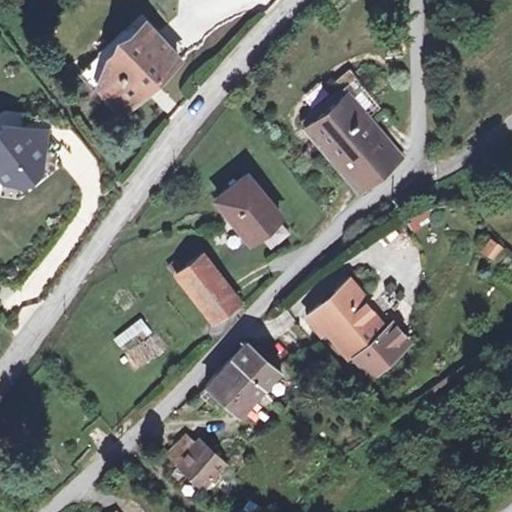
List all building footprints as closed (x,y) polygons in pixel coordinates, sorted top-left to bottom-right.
[(103,79),(134,110),(193,58),(171,36),(164,42),(145,25),(110,57),(103,79)] [(350,98),(315,130),(361,181),(396,150),(350,98)] [(0,108),(0,129),(8,125),(31,125),(32,108),(3,106),(0,108)] [(47,150),(31,125),(8,125),(0,129),(0,181),(0,182),(25,185),(47,173),(47,150)] [(55,126),(31,125),(47,150),(55,126)] [(286,229),(243,175),(213,197),(258,252),(286,229)] [(484,235),(476,251),(493,259),(501,243),(484,235)] [(173,275),(197,302),(229,275),(206,248),(173,275)] [(229,275),(197,302),(213,320),(245,294),(229,275)] [(347,277),(308,309),(348,360),(352,357),(366,374),(399,348),(385,330),(360,298),(362,297),(347,277)] [(139,318),(111,335),(116,343),(144,327),(139,318)] [(391,325),(385,330),(399,348),(405,343),(391,325)] [(249,341),(231,358),(259,385),(276,369),(249,341)] [(402,351),(399,348),(366,374),(369,377),(402,351)] [(227,417),(259,385),(231,358),(201,390),(227,417)] [(168,448),(179,460),(199,442),(187,432),(168,448)] [(199,442),(179,460),(207,492),(234,464),(207,436),(199,442)] [(235,511),(254,511),(259,503),(243,496),(235,511)]
